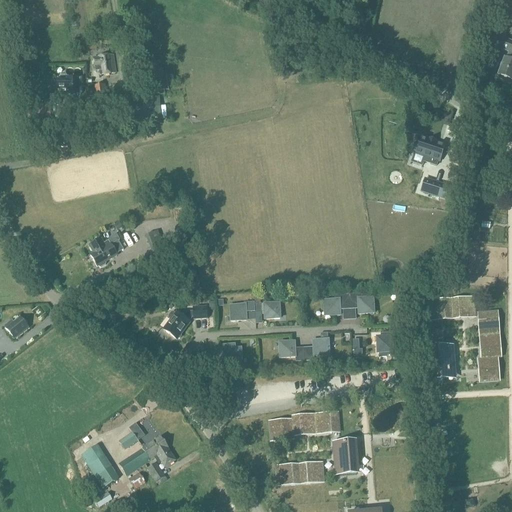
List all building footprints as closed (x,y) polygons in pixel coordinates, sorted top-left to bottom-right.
[(511,36),(511,25),(501,21),(497,30),(511,36)] [(511,41),(498,37),(493,49),(508,54),(506,59),(504,58),(497,76),(511,81),(511,41)] [(116,74),(114,56),(93,59),(95,68),(96,70),(98,70),(99,76),(116,74)] [(168,91),(166,76),(152,78),(154,93),(158,92),(158,96),(165,95),(164,91),(168,91)] [(85,79),(67,79),(56,79),(56,90),(66,90),(66,95),(78,95),(78,94),(81,94),(81,88),(85,88),(85,79)] [(97,105),(108,104),(108,103),(105,85),(93,87),(94,97),(95,106),(97,105)] [(94,97),(93,87),(86,88),(87,98),(94,97)] [(153,98),(137,99),(139,120),(139,124),(149,123),(149,119),(155,119),(153,98)] [(108,104),(97,105),(99,122),(110,121),(108,104)] [(83,126),(68,121),(68,120),(63,133),(79,138),(83,126)] [(106,134),(105,128),(105,125),(84,126),(84,136),(106,134)] [(79,138),(63,133),(61,139),(65,140),(64,144),(69,145),(70,142),(77,144),(79,138)] [(414,154),(411,163),(422,167),(423,163),(436,167),(438,162),(439,162),(444,146),(419,138),(416,148),(415,148),(414,148),(414,150),(415,150),(414,154)] [(425,180),(421,192),(440,199),(444,186),(425,180)] [(444,186),(440,199),(450,202),(454,190),(444,186)] [(146,236),(147,237),(154,254),(173,246),(170,239),(161,243),(157,231),(146,236)] [(118,242),(111,246),(109,242),(104,245),(101,240),(90,247),(94,255),(91,257),(97,267),(117,255),(123,251),(118,242)] [(127,256),(132,254),(128,241),(122,243),(127,256)] [(196,266),(178,267),(179,279),(197,278),(196,266)] [(397,303),(407,298),(403,289),(393,294),(397,303)] [(362,300),(361,295),(348,296),(349,309),(358,309),(358,315),(374,314),(373,299),(362,300)] [(335,301),(324,302),(324,317),(340,316),(340,310),(349,309),(348,296),(335,297),(335,301)] [(473,299),(428,303),(429,322),(434,321),(434,318),(469,315),(470,319),(475,318),(473,299)] [(279,304),(264,305),(264,316),(264,320),(280,319),(279,304)] [(231,322),(246,321),(245,306),(230,307),(231,322)] [(194,320),(206,320),(205,308),(193,308),(194,312),(187,313),(183,318),(176,313),(175,314),(174,313),(171,313),(169,317),(169,319),(171,320),(163,330),(177,340),(190,323),(188,322),(192,318),(194,318),(194,320)] [(501,359),(497,313),(478,314),(478,320),(482,319),(484,355),(481,355),(481,360),(483,378),(479,378),(480,383),(499,382),(497,359),(501,359)] [(12,322),(5,327),(14,339),(28,329),(20,319),(13,324),(12,322)] [(379,353),(379,358),(386,358),(386,353),(394,353),(393,336),(392,336),(392,332),(383,332),(383,334),(381,334),(381,337),(376,337),(377,353),(379,353)] [(313,342),(313,357),(329,356),(328,341),(313,342)] [(295,358),(295,349),(294,343),(279,344),(280,359),(295,358)] [(220,362),(235,361),(234,346),(219,347),(220,362)] [(455,372),(454,346),(429,348),(431,382),(451,380),(451,372),(455,372)] [(0,358),(0,361),(5,370),(27,357),(21,347),(0,358)] [(313,357),(313,348),(304,349),(304,363),(314,362),(313,357)] [(304,363),(304,349),(295,349),(295,358),(295,363),(304,363)] [(363,349),(360,350),(353,350),(354,361),(363,360),(363,349)] [(349,368),(349,359),(339,360),(340,368),(349,368)] [(291,417),(291,420),(268,422),(270,443),(273,443),(273,439),(296,438),(296,434),(316,433),(317,436),(319,436),(319,432),(340,431),(338,413),(291,417)] [(138,441),(131,433),(119,443),(125,451),(138,441)] [(147,447),(147,446),(141,450),(150,463),(155,459),(155,458),(157,457),(167,450),(168,450),(160,438),(147,447)] [(339,469),(339,477),(359,475),(356,441),(332,443),(334,469),(339,469)] [(81,457),(88,468),(104,457),(97,447),(81,457)] [(150,463),(141,450),(118,465),(126,478),(150,463)] [(157,457),(155,458),(155,459),(159,464),(161,463),(165,468),(174,462),(167,450),(157,457)] [(274,467),(276,488),(324,484),(323,463),(274,467)] [(147,469),(156,484),(160,481),(162,485),(168,482),(156,464),(147,469)] [(197,492),(213,481),(202,465),(186,477),(197,492)] [(145,484),(140,474),(139,474),(130,479),(131,481),(129,483),(135,491),(145,484)] [(94,482),(83,489),(88,498),(100,490),(94,482)] [(99,509),(113,501),(108,493),(94,501),(99,509)]
